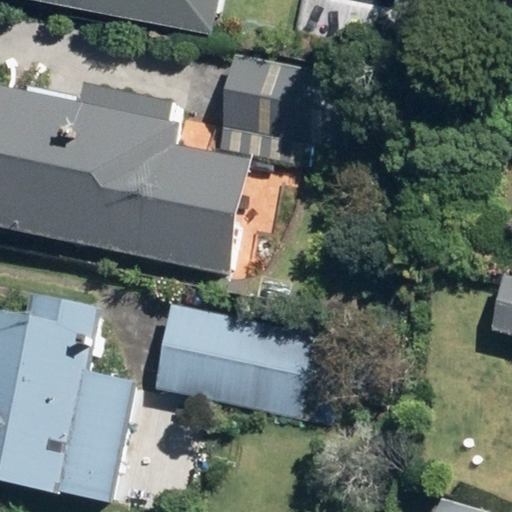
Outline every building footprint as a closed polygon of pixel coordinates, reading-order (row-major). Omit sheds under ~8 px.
[(77,0),(223,28),(228,0),(77,0)] [(360,83),(245,60),(227,150),(342,173),(360,83)] [(95,112),(2,92),(0,100),(0,231),(238,281),(262,170),(190,155),(195,130),(182,127),(186,108),(99,90),(95,112)] [(40,330),(0,321),(0,482),(71,498),(120,508),(146,390),(99,380),(113,317),(46,303),(40,330)] [(180,311),(164,394),(335,426),(350,343),(180,311)]
